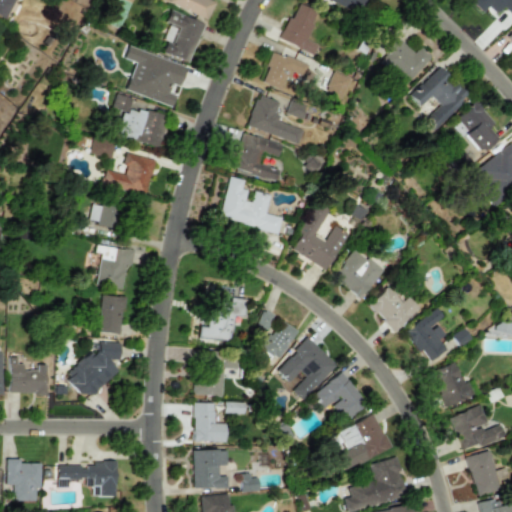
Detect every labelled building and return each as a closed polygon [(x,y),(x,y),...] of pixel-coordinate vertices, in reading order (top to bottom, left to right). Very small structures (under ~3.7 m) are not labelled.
[(0,0),(0,17),(2,19),(11,0),(0,0)] [(205,18),(212,1),(209,0),(163,0),(163,1),(205,18)] [(313,0),(316,1),(316,0),(325,0),(356,14),(362,0),(313,0)] [(511,0),(468,0),(480,12),(486,6),(494,14),(501,7),(511,18),(511,0)] [(314,11),(293,2),(278,41),(311,54),(315,44),(303,39),(314,11)] [(168,24),(158,52),(186,63),(201,23),(167,10),(163,22),(168,24)] [(428,56),(417,46),(412,52),(389,32),(375,47),(383,54),(372,66),(399,89),(428,56)] [(184,66),(125,45),(121,58),(132,62),(122,90),(169,106),(173,95),(166,92),(169,84),(176,86),(184,66)] [(259,82),(280,90),(288,71),(301,76),(305,65),(270,52),(259,82)] [(437,105),(421,119),(430,129),(466,98),(454,84),(452,87),(436,68),(406,94),(416,106),(429,95),(437,105)] [(348,79),(331,71),(321,92),(338,100),(348,79)] [(300,130),(272,120),(280,96),(265,91),(264,97),(255,94),(244,126),(295,143),(300,130)] [(157,147),(164,117),(125,107),(127,97),(113,94),(109,107),(120,110),(113,136),(157,147)] [(302,105),(287,101),(283,113),(298,118),(302,105)] [(449,124),(477,154),(495,137),(486,128),(492,122),(472,102),(449,124)] [(278,144),(240,133),(229,170),(272,182),(276,169),(255,163),(258,152),(275,156),(278,144)] [(511,179),(511,149),(507,143),(486,159),(506,185),(511,179)] [(141,194),(152,160),(125,151),(118,174),(103,169),(98,184),(131,194),(132,191),(141,194)] [(217,219),(276,232),(279,217),(264,213),(268,194),(252,190),(249,203),(242,201),(244,189),(239,188),(241,179),(226,176),(217,219)] [(111,225),(113,205),(88,202),(86,223),(111,225)] [(325,270),(344,233),(330,225),(321,242),(311,237),(325,209),(312,202),(287,250),(325,270)] [(119,288),(122,264),(129,265),(131,250),(98,246),(93,285),(119,288)] [(379,268),(349,248),(330,278),(360,298),(379,268)] [(404,296),(399,302),(383,286),(365,304),(391,331),(415,308),(404,296)] [(116,334),(121,297),(99,294),(94,331),(116,334)] [(196,337),(228,340),(230,315),(241,316),(243,298),(225,296),(224,303),(207,301),(205,327),(197,326),(196,337)] [(443,350),(435,339),(441,335),(433,323),(440,318),(432,307),(400,331),(416,353),(419,351),(427,361),(443,350)] [(258,347),(274,358),(294,331),(278,319),(258,347)] [(333,363),(304,337),(274,371),(285,381),(295,370),(302,376),(289,391),(300,401),(333,363)] [(117,342),(96,341),(95,352),(87,352),(66,371),(65,381),(76,393),(90,394),(116,371),(105,358),(116,359),(117,342)] [(43,364),(34,364),(34,370),(20,369),(20,363),(14,363),(14,357),(6,357),(5,393),(43,394),(43,364)] [(219,395),(220,368),(235,368),(235,358),(204,357),(203,373),(191,372),(190,394),(219,395)] [(467,396),(453,361),(429,371),(443,406),(467,396)] [(320,409),(330,402),(343,419),(363,404),(339,371),(309,394),(320,409)] [(222,423),(210,423),(211,403),(190,402),(189,440),(222,442),(222,423)] [(477,446),(502,436),(497,423),(486,427),(477,404),(445,417),(458,450),(476,442),(477,446)] [(387,450),(372,415),(329,432),(336,449),(332,450),(340,469),(387,450)] [(190,488),(224,487),(224,475),(216,476),(215,465),(223,464),(223,449),(189,450),(190,488)] [(462,457),(474,496),(497,489),(485,450),(462,457)] [(369,480),(344,487),(347,496),(340,498),(343,511),(403,496),(393,456),(365,464),(369,480)] [(37,463),(17,463),(17,458),(2,458),(3,484),(11,484),(11,501),(33,501),(33,488),(37,488),(37,463)] [(112,496),(113,464),(54,463),(54,487),(65,487),(65,479),(83,479),(83,486),(96,486),(96,496),(112,496)] [(237,476),(238,491),(255,490),(254,475),(237,476)]
